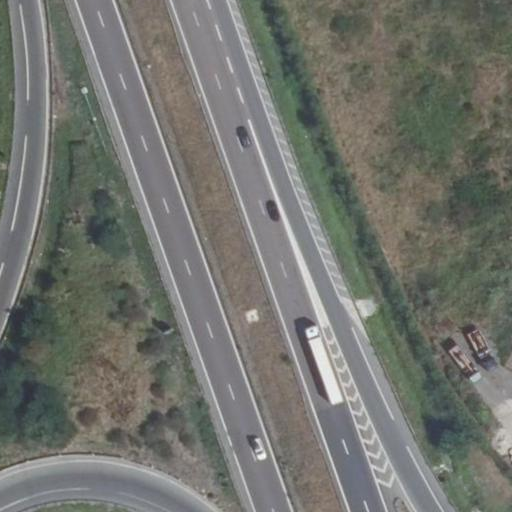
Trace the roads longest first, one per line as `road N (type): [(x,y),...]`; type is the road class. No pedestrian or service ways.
road 1 (motorway): [(433,511),(374,396),(206,0)]
road 2 (motorway): [(94,0),(274,511)]
road 3 (motorway): [(368,511),(197,0)]
road 4 (motorway): [(28,0),(38,90),(32,182),(0,306)]
road 5 (motorway): [(0,496),(56,477),(98,474),(137,483),(191,511)]
